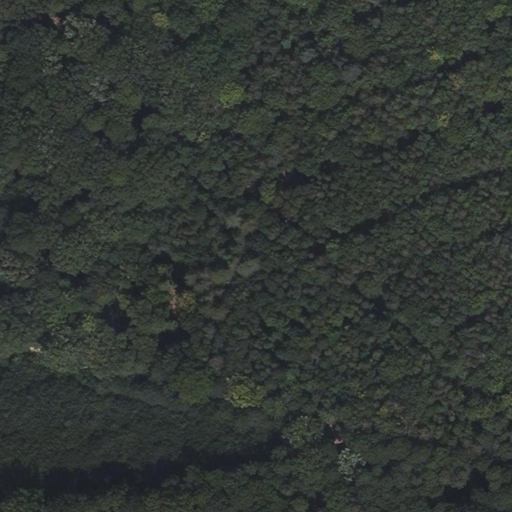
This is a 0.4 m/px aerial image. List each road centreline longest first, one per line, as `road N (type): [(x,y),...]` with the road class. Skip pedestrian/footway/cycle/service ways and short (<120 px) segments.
road 1 (track): [(511,424),(39,0)]
road 2 (track): [(24,346),(352,438),(511,456)]
road 3 (track): [(276,0),(195,138),(24,346)]
road 4 (track): [(0,506),(352,438)]
